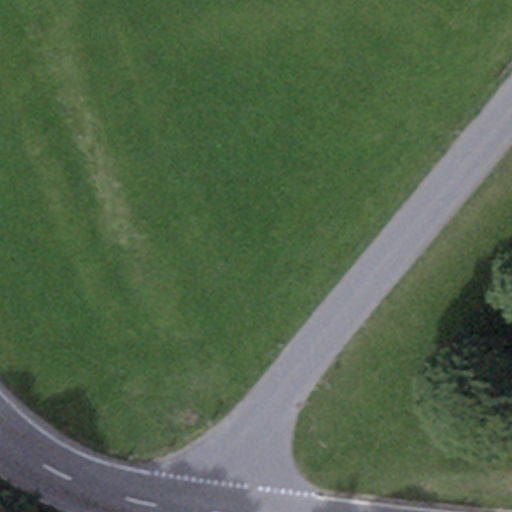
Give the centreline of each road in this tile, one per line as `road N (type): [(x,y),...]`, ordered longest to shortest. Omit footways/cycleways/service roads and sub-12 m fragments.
road 1 (primary): [(511,108),(267,410),(203,511)]
road 2 (tertiary): [(165,511),(79,488),(0,433)]
